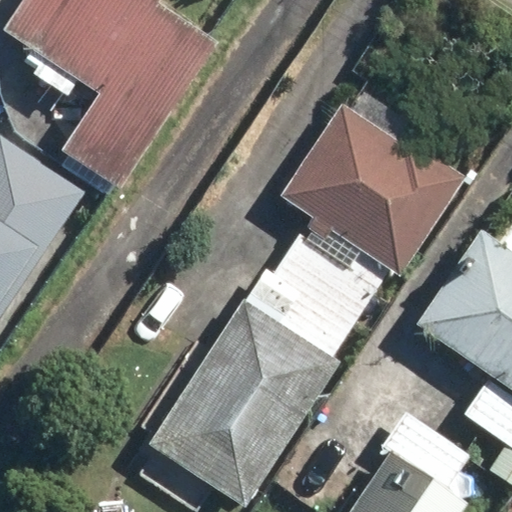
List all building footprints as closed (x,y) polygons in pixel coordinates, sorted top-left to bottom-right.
[(24,0),(2,34),(97,96),(62,149),(123,189),(219,42),(162,5),(165,0),(24,0)] [(406,148),(346,108),(285,197),(315,217),(395,270),(402,275),(468,177),(412,139),(406,148)] [(0,139),(0,313),(6,317),(91,191),(4,133),(0,139)] [(268,270),(248,299),(336,358),(395,270),(315,217),(275,276),(268,270)] [(511,248),(484,229),(418,325),(511,389),(511,248)] [(336,358),(248,299),(150,444),(243,507),(341,362),(336,358)] [(511,394),(490,380),(467,414),(511,445),(511,394)] [(382,449),(389,453),(349,511),(461,511),(468,503),(450,491),(474,455),(408,411),(382,449)] [(511,481),(511,450),(495,439),(479,462),(511,484),(511,481)]
